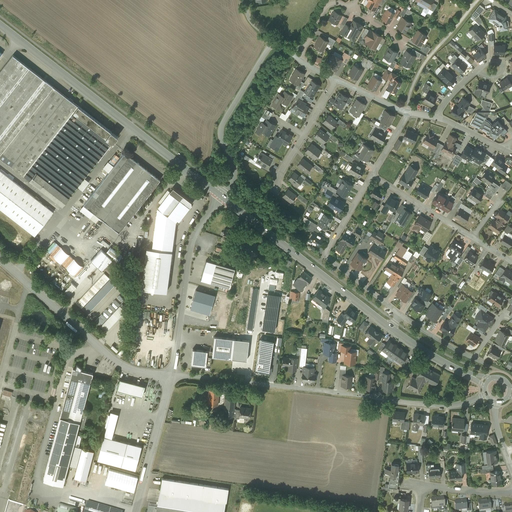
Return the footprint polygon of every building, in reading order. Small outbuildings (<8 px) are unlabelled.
[(367,0),(368,0),(369,1),(366,5),(372,8),(373,7),(376,8),(379,3),(380,0),(367,0)] [(437,5),(432,2),(429,7),(429,9),(433,11),(437,5)] [(479,5),(474,11),(479,15),(484,9),(479,5)] [(429,7),(427,6),(427,8),(425,8),(424,7),(422,11),(431,16),(433,11),(429,9),(429,7)] [(401,11),(399,14),(403,16),(408,9),(404,7),(401,11)] [(394,13),(387,9),(385,12),(382,16),(383,17),(382,18),(387,21),(388,20),(390,20),(393,15),(394,13)] [(341,15),(334,11),(329,20),(330,20),(330,21),(332,22),(333,22),(336,24),(341,15)] [(504,17),(494,11),(489,19),(499,25),(500,30),(507,29),(504,17)] [(411,22),(402,18),(397,27),(405,32),(411,22)] [(363,26),(353,21),(350,27),(347,31),(348,31),(357,37),(363,26)] [(350,27),(344,24),(340,32),(345,35),(348,31),(347,31),(350,27)] [(484,33),(475,24),(468,31),(477,39),(480,36),(484,33)] [(365,28),(361,36),(364,38),(369,30),(365,28)] [(382,37),(372,32),(369,30),(364,38),(366,39),(366,43),(375,49),(379,43),(381,37),(382,37)] [(426,35),(418,30),(414,37),(415,39),(414,41),(421,45),(426,35)] [(326,40),(320,37),(314,46),(322,51),(326,43),(328,41),(326,40)] [(335,40),(329,37),(326,40),(328,41),(326,43),(332,46),(335,40)] [(462,51),(451,40),(448,44),(460,54),(460,53),(462,51)] [(502,45),(494,45),(493,53),(504,54),(505,44),(502,44),(502,45)] [(429,50),(423,46),(420,50),(427,54),(429,50)] [(480,47),(476,50),(477,51),(473,54),(475,58),(477,61),(478,61),(486,55),(480,47)] [(397,52),(389,48),(384,57),(392,61),(392,62),(393,60),(397,52)] [(421,54),(413,49),(410,54),(415,56),(418,58),(421,54)] [(410,54),(407,51),(405,54),(403,57),(401,62),(405,65),(406,64),(410,66),(415,56),(410,54)] [(351,56),(344,52),(340,59),(342,60),(341,62),(346,64),(351,56)] [(454,54),(449,60),(453,64),(457,59),(458,58),(454,54)] [(0,71),(0,137),(45,80),(13,55),(0,71)] [(340,59),(333,55),(332,57),(331,57),(329,60),(330,61),(327,66),(336,71),(341,62),(342,60),(340,59)] [(467,65),(458,58),(457,59),(453,64),(452,65),(460,72),(467,65)] [(471,64),(465,58),(463,61),(469,66),(471,64)] [(368,59),(366,62),(363,60),(360,65),(368,69),(373,62),(368,59)] [(393,60),(392,62),(392,61),(389,67),(393,69),(397,62),(393,60)] [(442,63),(439,67),(442,70),(444,68),(447,71),(449,69),(442,63)] [(363,70),(354,65),(351,70),(350,71),(350,72),(349,75),(357,79),(360,73),(361,73),(363,70)] [(447,71),(444,68),(442,70),(438,74),(449,85),(455,79),(447,71)] [(304,73),(296,69),(290,79),(298,84),(300,80),(304,73)] [(387,70),(381,80),(381,81),(383,78),(387,80),(388,78),(391,72),(387,70)] [(397,75),(391,72),(388,78),(391,80),(393,78),(395,79),(397,75)] [(381,80),(373,76),(368,86),(376,90),(381,81),(381,80)] [(395,79),(393,78),(391,80),(387,88),(392,91),(392,90),(396,92),(401,83),(395,79)] [(511,84),(507,78),(499,83),(504,90),(508,87),(510,91),(511,89),(511,84)] [(0,137),(0,153),(53,86),(45,80),(0,137)] [(304,83),(300,80),(298,84),(295,88),(300,90),(304,83)] [(312,81),(311,80),(309,85),(304,92),(312,97),(320,85),(312,81)] [(484,83),(479,82),(480,82),(477,90),(476,90),(474,94),(480,96),(482,92),(487,93),(487,94),(490,85),(489,86),(484,84),(484,83)] [(430,86),(426,83),(422,90),(426,93),(430,86)] [(111,131),(53,86),(0,153),(0,157),(62,206),(100,159),(112,143),(113,143),(116,139),(118,136),(111,131)] [(282,96),(280,100),(287,104),(287,105),(292,96),(285,91),(282,96)] [(344,96),(339,93),(340,93),(336,99),(333,104),(338,107),(338,106),(342,108),(341,109),(345,102),(348,98),(344,95),(344,96)] [(436,98),(427,93),(422,101),(432,106),(436,98)] [(278,94),(272,105),(276,108),(278,107),(280,104),(279,102),(280,100),(282,96),(278,94)] [(463,98),(458,105),(459,106),(459,108),(458,109),(464,111),(468,105),(470,103),(463,98)] [(306,104),(298,99),(292,108),(293,108),(293,107),(296,109),(295,112),(303,117),(309,108),(305,105),(306,104)] [(365,105),(357,100),(350,111),(353,114),(354,113),(358,115),(358,116),(358,117),(360,113),(365,105)] [(492,103),(485,101),(482,107),(483,108),(486,112),(487,112),(489,112),(492,103)] [(475,109),(468,105),(464,111),(471,114),(475,109)] [(458,109),(454,106),(450,114),(460,119),(464,111),(458,109)] [(394,116),(385,110),(382,115),(384,116),(381,122),(388,126),(389,123),(390,124),(391,121),(394,116)] [(485,117),(476,112),(476,113),(473,118),(470,124),(486,132),(486,133),(486,134),(487,134),(487,135),(488,135),(489,135),(489,134),(490,136),(494,138),(496,138),(498,136),(497,134),(497,135),(490,127),(491,126),(488,122),(484,120),(485,117)] [(337,122),(328,115),(323,122),(331,129),(330,128),(332,125),(334,126),(337,122)] [(271,123),(267,121),(267,120),(265,124),(262,122),(260,125),(258,127),(258,128),(256,132),(259,134),(262,130),(265,132),(264,133),(265,134),(265,133),(269,136),(275,125),(271,122),(271,123)] [(504,128),(498,121),(491,126),(490,127),(497,135),(497,134),(499,132),(504,128)] [(388,126),(381,122),(378,126),(385,130),(388,126)] [(376,130),(375,129),(376,129),(375,128),(369,137),(381,143),(386,135),(383,133),(383,134),(376,130)] [(285,133),(282,131),(281,130),(277,137),(276,139),(282,142),(282,143),(286,145),(291,136),(285,133)] [(328,137),(320,130),(314,137),(323,144),(322,143),(325,140),(328,137)] [(417,135),(406,130),(403,138),(413,143),(417,135)] [(433,135),(429,133),(428,134),(423,142),(429,145),(433,147),(432,147),(433,148),(437,140),(432,137),(433,135)] [(450,135),(446,142),(445,142),(443,146),(441,150),(442,150),(452,155),(456,147),(453,146),(452,146),(452,145),(453,143),(454,142),(456,138),(450,135)] [(273,140),(270,146),(277,150),(282,143),(282,142),(276,139),(277,137),(276,136),(273,140)] [(402,141),(398,139),(393,148),(397,150),(402,141)] [(438,142),(432,152),(435,153),(441,144),(438,142)] [(314,146),(311,144),(305,152),(315,160),(318,156),(316,155),(320,151),(321,152),(316,148),(314,146)] [(373,150),(363,144),(360,148),(362,149),(359,156),(367,161),(373,150)] [(441,144),(435,153),(439,155),(442,150),(441,150),(443,146),(441,144)] [(460,156),(462,157),(462,158),(464,159),(464,158),(468,160),(469,157),(474,150),(466,146),(460,156)] [(474,150),(469,157),(475,161),(474,163),(478,165),(481,161),(485,153),(475,148),(474,150)] [(108,173),(83,205),(99,217),(119,232),(160,180),(124,152),(114,166),(108,173)] [(265,155),(261,153),(259,157),(258,156),(258,157),(260,158),(257,162),(260,164),(267,168),(272,159),(269,157),(268,157),(265,155)] [(485,153),(481,161),(485,164),(486,162),(490,156),(485,153)] [(352,157),(346,154),(344,158),(351,162),(354,158),(352,157)] [(504,162),(496,156),(494,159),(491,163),(499,169),(498,170),(502,173),(504,170),(507,166),(503,164),(504,162)] [(460,160),(455,157),(452,163),(457,166),(460,160)] [(312,166),(303,159),(297,166),(306,173),(307,173),(312,166)] [(357,165),(353,163),(353,162),(348,171),(359,178),(364,169),(357,164),(357,165)] [(410,167),(405,174),(404,174),(399,181),(408,187),(413,180),(412,179),(417,170),(414,168),(413,168),(410,167)] [(53,212),(0,170),(0,208),(34,236),(53,212)] [(494,177),(486,171),(481,178),(489,184),(492,180),(494,177)] [(300,177),(294,172),(288,179),(296,186),(299,183),(300,183),(303,180),(300,177)] [(480,179),(476,176),(472,182),(476,185),(480,179)] [(352,185),(342,179),(340,183),(341,184),(337,191),(346,196),(348,192),(352,185)] [(330,184),(324,180),(321,185),(327,189),(329,185),(330,184)] [(500,186),(492,180),(489,184),(486,188),(487,189),(487,188),(494,193),(500,186)] [(511,184),(506,180),(501,186),(507,191),(511,184)] [(430,190),(420,184),(415,192),(425,198),(430,190)] [(456,197),(454,201),(457,203),(459,199),(466,190),(461,186),(454,196),(456,197)] [(383,192),(374,187),(370,194),(378,199),(383,192)] [(167,190),(158,202),(160,204),(157,208),(152,249),(172,252),(175,222),(177,223),(178,223),(180,221),(179,221),(191,205),(191,202),(173,188),(169,192),(167,190)] [(483,195),(473,188),(468,196),(477,202),(483,195)] [(288,189),(282,196),(291,203),(296,196),(294,194),(293,194),(288,189)] [(449,199),(438,193),(432,202),(443,209),(444,208),(449,199)] [(452,195),(449,200),(449,199),(444,208),(447,210),(450,206),(454,201),(456,197),(454,196),(452,195)] [(344,203),(332,196),(327,204),(339,211),(344,203)] [(399,202),(389,196),(384,205),(382,203),(379,209),(382,210),(385,205),(393,211),(399,202)] [(472,210),(461,203),(458,208),(459,209),(455,216),(465,222),(472,210)] [(395,221),(403,226),(413,211),(401,204),(397,211),(400,213),(395,221)] [(506,213),(504,212),(503,212),(500,210),(496,215),(496,216),(499,217),(504,221),(504,222),(505,222),(509,216),(506,214),(506,213)] [(332,218),(324,214),(318,224),(326,228),(332,218)] [(431,222),(420,215),(414,224),(415,225),(412,229),(418,232),(420,228),(425,231),(431,222)] [(495,222),(493,220),(488,226),(492,228),(492,229),(493,230),(494,230),(497,232),(501,226),(495,222)] [(234,231),(225,229),(221,241),(226,243),(226,242),(230,243),(230,240),(232,241),(234,231)] [(378,234),(373,231),(370,236),(370,237),(375,240),(379,243),(380,243),(382,240),(385,241),(386,240),(380,236),(382,233),(379,231),(378,234)] [(431,234),(426,231),(422,239),(426,241),(431,234)] [(319,235),(313,232),(308,240),(309,240),(312,242),(311,242),(319,246),(319,247),(322,242),(321,241),(323,238),(319,235)] [(354,239),(345,233),(340,240),(341,241),(341,240),(346,244),(347,244),(350,246),(355,239),(354,239)] [(370,236),(364,233),(361,239),(367,243),(370,237),(370,236)] [(511,239),(504,234),(500,241),(509,247),(511,241),(511,239)] [(261,248),(247,236),(239,244),(243,247),(254,257),(261,248)] [(341,240),(341,241),(336,248),(342,252),(347,244),(346,244),(341,240)] [(463,246),(454,240),(449,248),(450,248),(453,250),(450,255),(451,255),(454,257),(455,257),(457,253),(458,254),(458,253),(463,246)] [(238,243),(234,247),(233,247),(231,250),(235,252),(237,250),(239,252),(243,247),(239,244),(238,243)] [(373,244),(368,252),(380,260),(386,252),(377,246),(373,244)] [(424,255),(428,248),(424,245),(419,252),(420,253),(420,254),(424,256),(424,255)] [(439,252),(430,245),(428,248),(424,255),(427,256),(426,258),(429,260),(430,259),(433,261),(439,252)] [(152,249),(146,248),(141,289),(166,292),(172,252),(152,249)] [(469,251),(468,251),(466,254),(463,258),(464,258),(472,264),(474,261),(474,262),(478,257),(474,254),(469,251)] [(366,258),(358,253),(351,264),(360,269),(361,269),(363,266),(363,265),(366,258)] [(396,253),(394,257),(392,256),(390,260),(397,265),(400,260),(402,257),(396,253)] [(457,253),(455,257),(454,257),(453,260),(456,263),(461,255),(458,253),(458,254),(457,253)] [(490,263),(484,259),(479,266),(489,272),(494,265),(490,262),(490,263)] [(235,269),(206,260),(200,280),(229,288),(235,269)] [(390,260),(385,268),(392,273),(397,265),(390,260)] [(406,264),(400,260),(397,265),(404,269),(406,265),(405,265),(406,264)] [(397,265),(392,273),(394,274),(393,276),(394,276),(393,278),(389,276),(386,281),(393,286),(395,283),(396,282),(399,277),(404,269),(397,265)] [(499,267),(495,273),(501,277),(501,276),(505,270),(499,267)] [(511,273),(506,269),(505,270),(501,276),(501,277),(499,280),(503,282),(505,279),(511,283),(511,282),(511,280),(511,273)] [(312,278),(303,272),(293,284),(301,290),(306,284),(307,285),(312,278)] [(483,281),(471,273),(465,282),(477,290),(483,281)] [(116,284),(110,279),(82,309),(88,314),(116,284)] [(400,288),(396,294),(398,295),(399,295),(399,296),(401,297),(401,298),(407,288),(408,288),(403,284),(400,288)] [(259,289),(253,288),(247,329),(253,330),(259,289)] [(407,288),(401,298),(401,297),(400,298),(402,299),(404,298),(404,300),(406,301),(409,295),(412,291),(407,288)] [(422,288),(418,294),(427,300),(431,294),(422,288)] [(212,293),(197,289),(193,305),(207,309),(212,293)] [(319,290),(312,298),(322,306),(326,301),(328,298),(329,298),(319,290)] [(508,301),(493,291),(488,299),(489,299),(492,301),(492,302),(493,303),(493,302),(498,306),(498,305),(502,298),(508,302),(508,301)] [(280,295),(268,293),(262,329),(274,331),(280,295)] [(415,299),(411,305),(420,311),(424,305),(415,299)] [(433,303),(430,307),(428,310),(426,314),(431,317),(438,307),(433,303)] [(487,309),(480,304),(477,308),(481,310),(485,313),(487,309)] [(59,315),(60,313),(54,307),(52,309),(59,315)] [(357,314),(349,307),(343,314),(347,318),(352,321),(357,314)] [(438,307),(431,317),(435,320),(438,317),(440,314),(442,310),(438,307)] [(447,308),(441,318),(444,320),(450,311),(447,308)] [(485,313),(481,310),(475,318),(480,321),(477,326),(478,327),(483,331),(484,331),(493,318),(485,313)] [(341,312),(336,320),(343,325),(346,321),(345,321),(347,318),(343,314),(341,312)] [(454,313),(448,322),(455,327),(460,318),(454,313)] [(448,322),(445,320),(440,328),(443,330),(442,331),(446,333),(446,332),(450,335),(455,327),(448,322)] [(363,321),(359,326),(359,328),(363,331),(368,324),(363,321)] [(475,329),(468,324),(466,327),(473,332),(475,329)] [(330,326),(329,334),(334,334),(333,337),(340,338),(341,327),(330,326)] [(382,335),(371,326),(365,334),(368,336),(371,339),(368,342),(373,345),(375,342),(376,342),(378,339),(381,335),(382,335)] [(511,335),(500,330),(495,341),(505,345),(503,344),(506,339),(510,341),(511,341),(511,339),(511,335)] [(479,338),(471,333),(466,340),(474,345),(479,338)] [(234,339),(214,336),(212,351),(212,356),(232,359),(234,339)] [(249,340),(234,339),(232,359),(246,360),(249,340)] [(273,340),(260,339),(255,369),(258,369),(268,371),(269,367),(273,340)] [(401,349),(395,344),(388,340),(385,344),(382,349),(382,350),(388,354),(394,358),(400,362),(401,363),(405,356),(407,353),(401,349)] [(334,343),(325,342),(324,346),(323,346),(322,349),(324,349),(323,353),(329,354),(333,354),(333,352),(334,343)] [(492,346),(488,353),(497,358),(501,350),(498,349),(492,346)] [(207,351),(192,349),(191,364),(206,366),(206,365),(207,356),(207,351)] [(349,351),(346,350),(345,351),(344,362),(354,363),(356,352),(349,351)] [(333,354),(329,354),(328,361),(336,361),(337,352),(333,352),(333,354)] [(409,358),(405,356),(401,363),(400,362),(400,363),(407,368),(411,362),(408,360),(409,358)] [(297,358),(289,357),(289,358),(283,357),(282,364),(288,365),(288,369),(296,370),(297,358)] [(76,368),(73,368),(61,411),(44,475),(43,480),(63,485),(68,465),(73,446),(73,445),(76,434),(78,428),(82,412),(93,373),(80,370),(81,367),(77,363),(76,368)] [(416,378),(412,376),(406,387),(419,393),(425,381),(434,385),(440,375),(422,365),(416,376),(417,376),(416,378)] [(303,366),(302,372),(303,372),(301,380),(314,382),(312,381),(312,378),(314,379),(315,374),(313,373),(313,368),(303,366)] [(384,372),(382,372),(381,381),(382,381),(382,384),(383,385),(383,386),(382,386),(382,390),(391,391),(391,387),(392,386),(393,383),(392,382),(392,381),(388,380),(389,373),(384,372)] [(352,376),(342,375),(341,385),(350,386),(352,376)] [(374,377),(365,376),(365,380),(364,381),(364,383),(364,384),(364,388),(373,389),(374,378),(375,377),(374,377)] [(145,386),(120,379),(117,390),(142,396),(145,386)] [(219,390),(209,389),(207,404),(217,405),(219,390)] [(235,399),(225,398),(223,415),(233,416),(234,409),(235,399)] [(250,408),(240,407),(240,410),(239,416),(243,417),(244,418),(248,418),(248,417),(249,417),(250,408)] [(404,412),(393,411),(392,420),(403,421),(404,412)] [(87,413),(82,412),(78,428),(83,429),(87,413)] [(118,414),(110,412),(104,436),(112,438),(118,414)] [(424,415),(413,413),(412,428),(422,429),(424,415)] [(439,416),(435,416),(432,416),(431,424),(431,425),(431,424),(437,425),(442,426),(443,417),(439,416)] [(463,420),(457,419),(457,418),(452,418),(451,424),(452,424),(451,429),(452,429),(452,427),(458,428),(458,429),(463,430),(464,419),(463,420)] [(487,425),(471,423),(470,433),(474,433),(480,434),(480,437),(486,438),(487,425)] [(142,446),(103,436),(97,460),(135,470),(142,446)] [(81,448),(73,446),(68,465),(76,467),(81,448)] [(86,481),(94,451),(82,448),(74,478),(86,481)] [(495,450),(486,451),(488,463),(487,463),(497,462),(496,457),(495,450)] [(417,462),(406,463),(407,472),(418,471),(417,462)] [(465,462),(456,463),(457,470),(449,471),(450,480),(462,479),(461,472),(466,471),(465,462)] [(395,464),(391,464),(390,469),(385,468),(384,473),(390,474),(389,477),(393,477),(392,480),(396,481),(395,485),(397,485),(399,471),(398,470),(398,465),(398,464),(398,465),(395,465),(395,464)] [(439,467),(428,468),(429,477),(440,476),(439,467)] [(493,471),(490,472),(492,484),(501,483),(499,471),(493,471)] [(224,511),(228,488),(162,478),(157,506),(157,509),(175,511),(224,511)] [(408,500),(394,497),(393,502),(399,503),(399,509),(407,510),(408,500)] [(443,498),(436,499),(436,500),(431,500),(431,504),(432,509),(439,508),(440,511),(439,511),(444,511),(444,508),(443,500),(443,498)] [(462,502),(455,503),(455,502),(454,502),(455,511),(466,511),(467,511),(466,505),(466,501),(462,501),(462,502)] [(489,501),(482,502),(482,501),(478,502),(478,511),(485,511),(490,510),(490,511),(491,510),(490,508),(489,502),(489,501)] [(77,511),(78,508),(60,502),(56,511),(77,511)] [(118,511),(87,503),(83,511),(118,511)]
